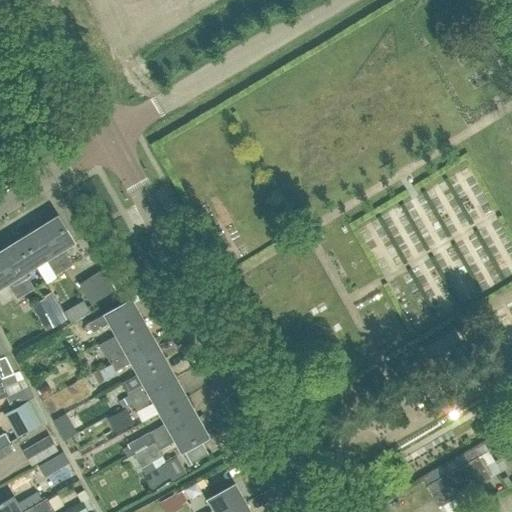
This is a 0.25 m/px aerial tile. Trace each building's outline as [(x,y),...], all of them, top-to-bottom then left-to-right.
[(57,216),(38,228),(64,270),(73,265),(63,250),(74,243),(57,216)] [(55,276),(64,270),(38,228),(18,240),(35,267),(46,260),(55,276)] [(25,273),(35,267),(18,240),(0,251),(0,252),(25,294),(34,289),(25,273)] [(17,299),(25,294),(0,252),(0,288),(7,284),(17,299)] [(89,278),(101,298),(116,289),(103,269),(89,278)] [(92,333),(108,325),(114,336),(142,320),(131,300),(102,316),(103,316),(88,325),(92,333)] [(83,302),(72,308),(77,315),(79,318),(89,312),(83,302)] [(114,336),(120,346),(104,355),(110,364),(153,340),(142,320),(114,336)] [(454,331),(422,350),(431,365),(436,362),(447,355),(463,346),(454,331)] [(114,373),(129,364),(136,375),(164,360),(153,340),(110,364),(114,373)] [(4,357),(0,358),(0,379),(13,374),(4,357)] [(141,386),(126,394),(131,403),(175,379),(164,360),(136,375),(141,386)] [(3,388),(17,384),(13,374),(0,379),(0,398),(6,396),(3,388)] [(136,412),(151,404),(157,414),(185,399),(175,379),(131,403),(136,412)] [(157,414),(163,425),(148,433),(153,442),(196,418),(185,399),(157,414)] [(16,437),(40,423),(27,400),(2,414),(16,437)] [(153,442),(133,454),(140,468),(161,456),(158,451),(174,443),(180,454),(208,439),(196,418),(153,442)] [(48,435),(21,451),(30,466),(57,451),(48,435)] [(0,448),(0,458),(12,452),(8,444),(0,448)] [(477,457),(426,486),(439,508),(490,479),(477,457)] [(212,511),(211,511),(232,511),(245,505),(234,484),(206,500),(212,511)] [(0,511),(22,511),(41,502),(36,494),(17,505),(12,496),(1,503),(1,502),(0,502),(0,511)] [(53,511),(46,499),(41,502),(22,511),(53,511)] [(62,511),(87,511),(81,501),(62,511)]
